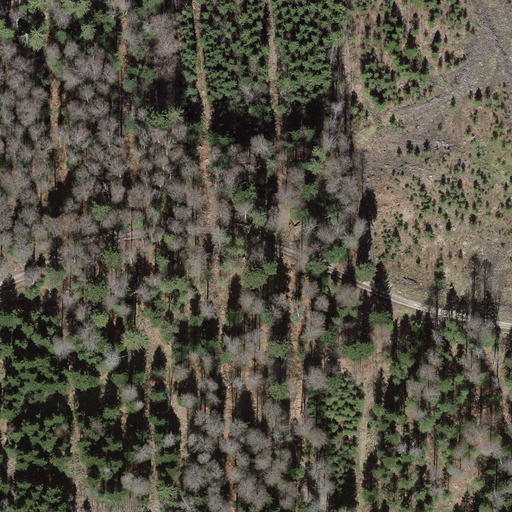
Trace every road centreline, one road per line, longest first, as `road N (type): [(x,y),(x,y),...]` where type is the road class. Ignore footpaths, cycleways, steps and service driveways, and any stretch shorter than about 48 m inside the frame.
road 1 (track): [(0,284),(101,240),(187,225),(232,230),(420,307),(511,327)]
road 2 (track): [(343,0),(333,77),(365,228),(369,287)]
